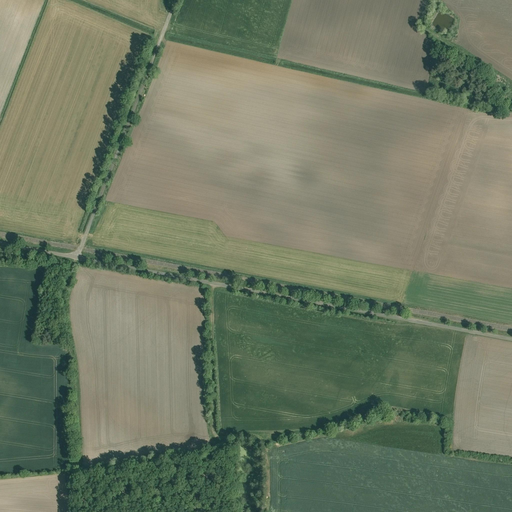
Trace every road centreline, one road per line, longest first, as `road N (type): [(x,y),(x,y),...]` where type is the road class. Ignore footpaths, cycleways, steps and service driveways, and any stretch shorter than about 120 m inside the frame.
road 1 (unclassified): [(77,254),(511,336)]
road 2 (unclassified): [(77,254),(175,0)]
road 3 (track): [(210,280),(213,429),(273,429)]
